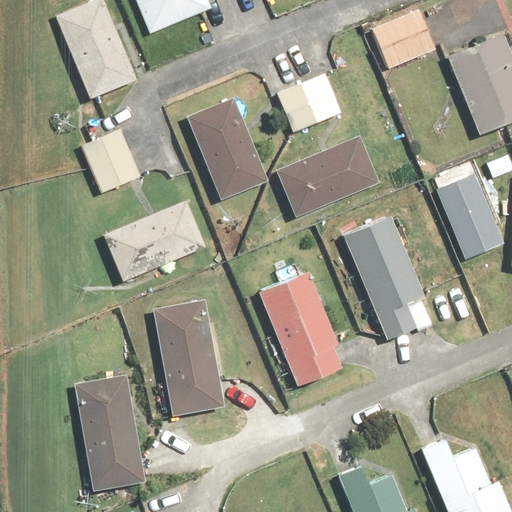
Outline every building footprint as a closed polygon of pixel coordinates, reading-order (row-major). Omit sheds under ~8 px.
[(101,0),(93,0),(49,18),(83,101),(134,81),(101,0)] [(127,0),(142,35),(228,0),(127,0)] [(418,10),(362,32),(378,74),(434,52),(418,10)] [(440,58),(472,141),(511,126),(511,68),(499,35),(440,58)] [(322,72),(270,94),(288,135),(340,113),(322,72)] [(226,104),(177,124),(211,206),(260,185),(226,104)] [(117,125),(71,147),(97,202),(143,180),(117,125)] [(352,138),(266,172),(285,219),(371,185),(352,138)] [(499,242),(468,178),(433,195),(464,259),(499,242)] [(101,236),(120,280),(203,246),(185,202),(101,236)] [(393,212),(346,232),(385,322),(433,301),(393,212)] [(344,370),(305,270),(258,288),(298,388),(344,370)] [(218,407),(201,306),(155,314),(172,414),(218,407)] [(141,474),(130,375),(79,381),(90,480),(141,474)] [(500,511),(471,441),(428,458),(450,511),(500,511)] [(412,511),(398,467),(350,482),(359,511),(412,511)]
